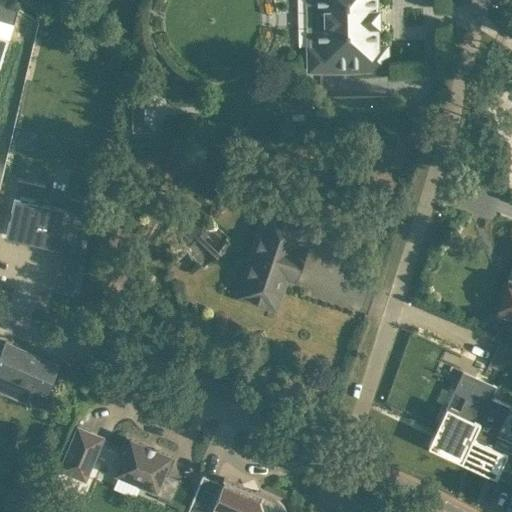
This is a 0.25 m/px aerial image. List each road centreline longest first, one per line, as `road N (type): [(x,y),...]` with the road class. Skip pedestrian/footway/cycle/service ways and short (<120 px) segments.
road 1 (tertiary): [(344,460),(0,316)]
road 2 (residential): [(344,460),(442,148)]
road 3 (residential): [(450,123),(481,0)]
road 4 (tertiary): [(458,509),(344,460)]
